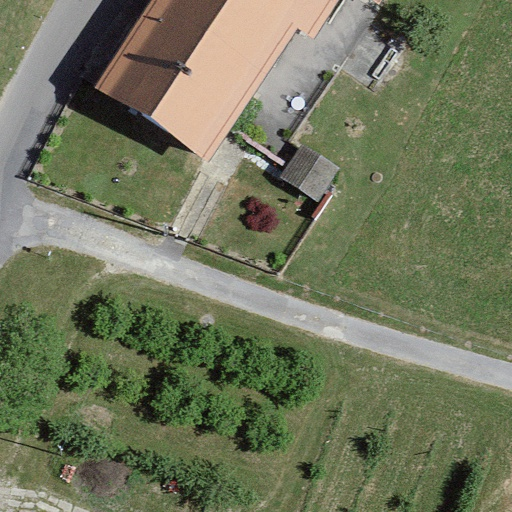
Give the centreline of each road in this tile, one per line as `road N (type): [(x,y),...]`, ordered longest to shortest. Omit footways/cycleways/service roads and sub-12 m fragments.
road 1 (unclassified): [(511,371),(0,188)]
road 2 (unclassified): [(95,0),(53,64),(0,183)]
